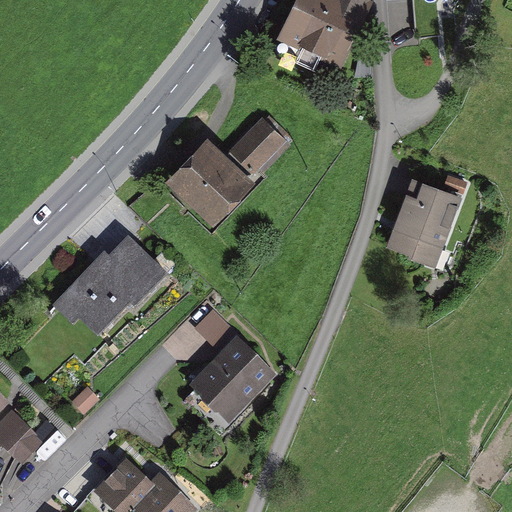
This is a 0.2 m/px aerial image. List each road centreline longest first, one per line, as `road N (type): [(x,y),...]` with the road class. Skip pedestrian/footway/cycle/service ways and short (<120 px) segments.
road 1 (residential): [(378,0),(387,139),(363,233),(264,511)]
road 2 (primary): [(241,0),(130,145),(0,271)]
road 3 (residential): [(9,511),(177,343)]
